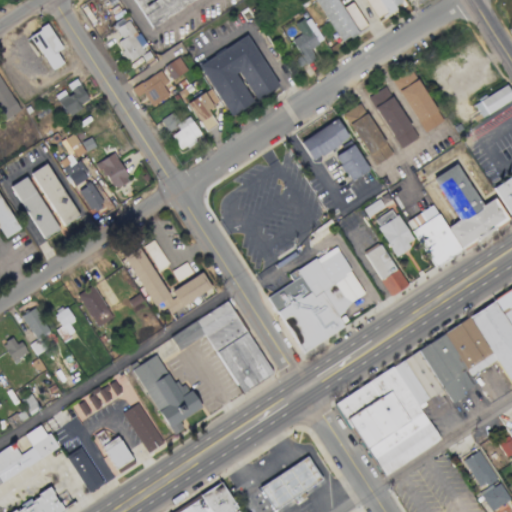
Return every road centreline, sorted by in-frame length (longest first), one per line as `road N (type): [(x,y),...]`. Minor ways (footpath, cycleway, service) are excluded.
road 1 (residential): [(54,0),(384,511)]
road 2 (residential): [(461,0),(0,302)]
road 3 (primary): [(374,348),(511,255)]
road 4 (primary): [(117,511),(224,444)]
